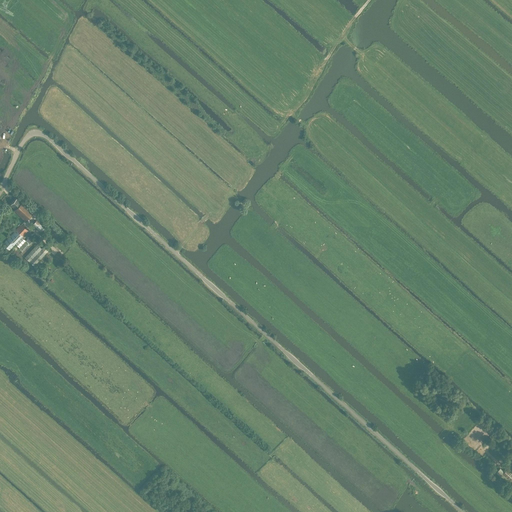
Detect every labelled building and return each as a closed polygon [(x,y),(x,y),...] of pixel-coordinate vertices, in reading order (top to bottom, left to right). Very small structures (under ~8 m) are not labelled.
[(25,221),(33,213),(17,198),(11,205),(15,209),(14,211),(25,221)] [(36,221),(33,224),(42,233),(45,229),(36,221)] [(26,240),(22,237),(28,231),(22,224),(3,244),(9,250),(15,244),(19,247),(26,240)] [(29,236),(26,240),(30,244),(34,240),(29,236)] [(26,240),(19,248),(23,252),(30,244),(26,240)] [(25,257),(34,266),(46,253),(37,245),(25,257)] [(505,472),(501,476),(502,476),(510,484),(511,483),(511,482),(511,481),(511,473),(507,469),(505,472)]
